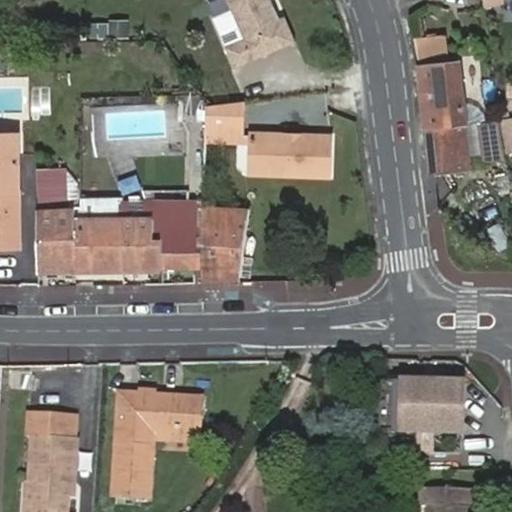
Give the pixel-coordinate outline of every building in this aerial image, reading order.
[(226,0),(232,10),(213,19),(237,68),(302,38),(288,12),(279,17),(271,0),(226,0)] [(113,20),(113,39),(132,39),(132,20),(113,20)] [(442,65),(421,66),(421,67),(430,171),(463,168),(462,148),(469,147),(461,64),(450,64),(442,65)] [(245,143),(245,101),(242,101),(209,104),(208,124),(207,141),(245,143)] [(488,162),(508,160),(504,123),(486,124),(488,162)] [(332,139),(304,137),(298,144),(291,144),(287,136),(254,134),(252,160),(251,161),(267,161),(265,176),(329,181),(331,160),(332,139)] [(0,192),(20,192),(22,191),(22,171),(23,136),(0,135),(0,192)] [(462,148),(463,168),(471,167),(469,147),(462,148)] [(250,175),(265,176),(267,161),(251,161),(250,175)] [(43,169),(41,201),(68,203),(70,170),(43,169)] [(0,247),(21,247),(22,191),(20,192),(0,192),(0,247)] [(240,282),(248,218),(248,206),(203,204),(203,201),(176,202),(176,204),(176,218),(196,218),(197,267),(204,267),(203,283),(240,282)] [(153,202),(152,205),(152,218),(86,218),(64,218),(64,213),(40,213),(40,270),(197,267),(196,218),(176,218),(176,204),(176,202),(153,202)] [(388,380),(384,380),(382,429),(469,431),(469,421),(465,420),(465,383),(450,383),(447,373),(390,372),(388,380)] [(179,424),(201,425),(203,400),(160,397),(159,402),(140,400),(140,395),(122,394),(115,495),(152,497),(156,439),(156,431),(179,432),(179,424)] [(71,480),(77,481),(80,440),(76,439),(78,415),(31,412),(30,434),(34,435),(32,482),(28,482),(26,511),(70,511),(71,496),(71,480)] [(200,441),(201,425),(179,424),(179,432),(156,431),(156,439),(200,441)] [(474,511),(475,490),(422,489),(421,506),(429,506),(429,511),(474,511)]
